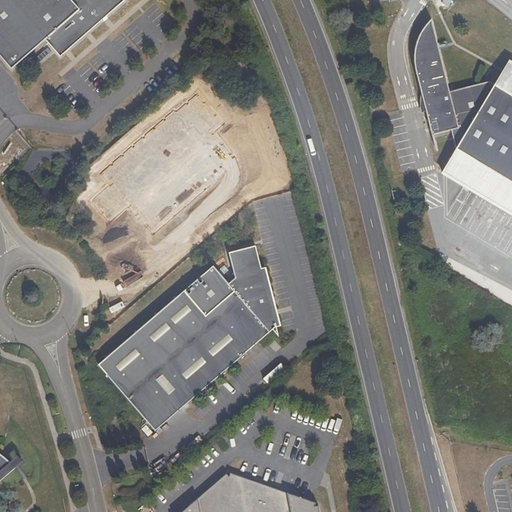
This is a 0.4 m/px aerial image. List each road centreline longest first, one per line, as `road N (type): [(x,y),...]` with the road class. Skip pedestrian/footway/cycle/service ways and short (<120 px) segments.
road 1 (primary): [(262,0),(319,157),(403,511)]
road 2 (primary): [(441,511),(338,95),(301,0)]
road 3 (residential): [(98,511),(50,335)]
road 4 (residential): [(50,335),(74,306),(72,280),(43,254),(17,256)]
